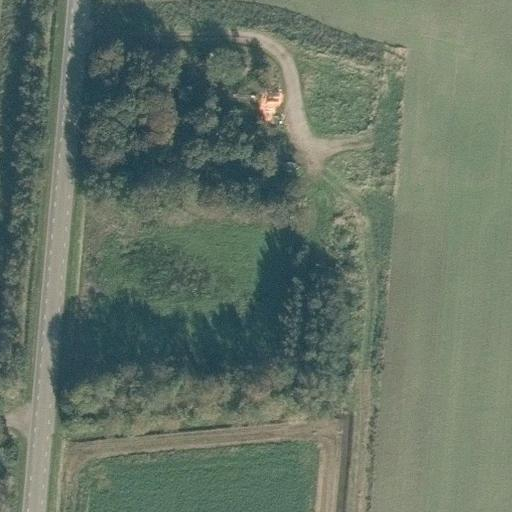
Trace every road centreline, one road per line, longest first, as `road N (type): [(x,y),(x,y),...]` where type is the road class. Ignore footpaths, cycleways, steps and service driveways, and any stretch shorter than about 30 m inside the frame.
road 1 (track): [(41,419),(290,393),(311,150),(290,67),(273,45),(75,33)]
road 2 (tertiary): [(41,419),(78,0)]
